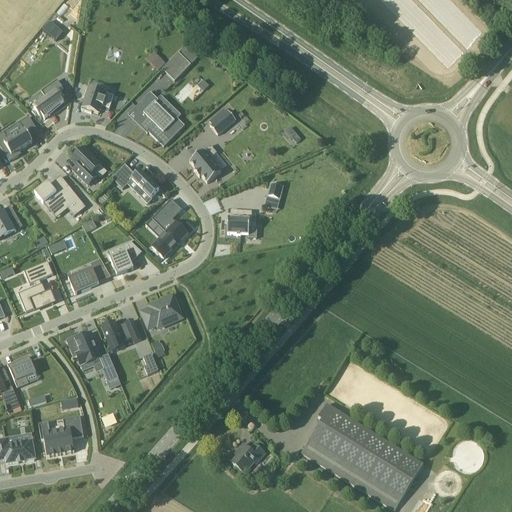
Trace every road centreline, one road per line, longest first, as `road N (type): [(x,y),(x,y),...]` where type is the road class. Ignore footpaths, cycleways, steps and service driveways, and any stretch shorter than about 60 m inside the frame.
road 1 (tertiary): [(107,511),(353,228)]
road 2 (residential): [(0,189),(69,133),(114,139),(164,168),(200,206),(208,234),(188,271)]
road 3 (primary): [(208,0),(394,133)]
road 4 (primary): [(410,114),(236,0)]
road 5 (residential): [(0,347),(188,271)]
road 6 (unknown): [(32,333),(71,385),(94,469),(117,470)]
